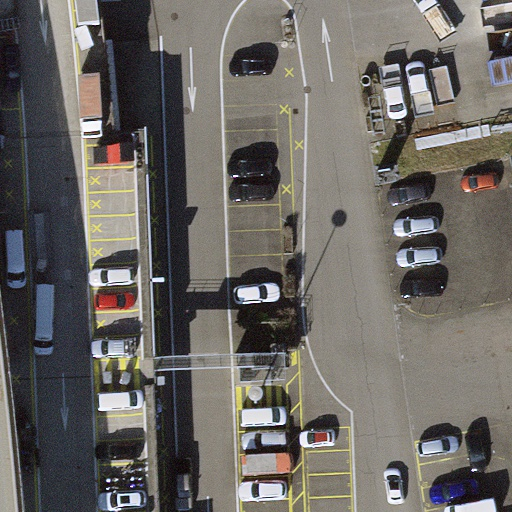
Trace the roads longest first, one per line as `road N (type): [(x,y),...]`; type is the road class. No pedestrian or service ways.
road 1 (unclassified): [(318,0),(386,511)]
road 2 (unclassified): [(40,0),(69,511)]
